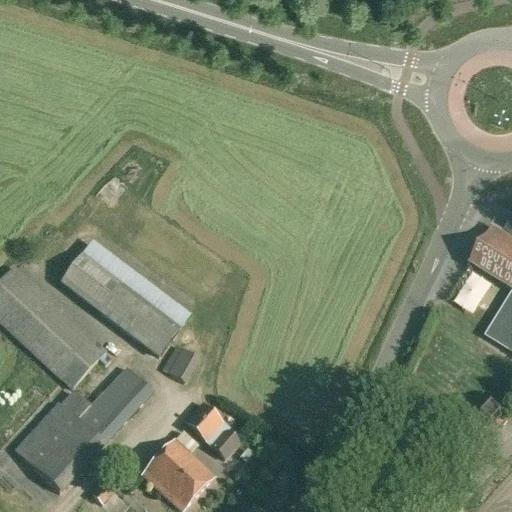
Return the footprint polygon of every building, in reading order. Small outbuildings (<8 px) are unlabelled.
[(511,353),(511,241),(493,230),(471,267),(511,291),(511,297),(487,338),(511,353)] [(184,250),(177,262),(198,275),(205,263),(184,250)] [(59,288),(97,317),(158,363),(180,333),(119,288),(82,259),(59,288)] [(0,328),(71,394),(107,354),(14,270),(0,284),(0,328)] [(184,387),(199,362),(176,349),(162,373),(184,387)] [(126,372),(91,408),(76,424),(104,449),(152,397),(126,372)] [(76,424),(61,410),(58,407),(14,455),(61,498),(105,450),(104,449),(76,424)] [(223,430),(225,429),(201,407),(184,426),(205,446),(206,446),(222,429),(223,430)] [(511,422),(497,439),(506,446),(511,439),(511,422)] [(222,429),(206,446),(225,463),(240,445),(223,430),(222,429)] [(179,511),(184,511),(213,481),(173,445),(142,478),(179,511)] [(117,493),(107,483),(91,499),(102,509),(117,493)]
